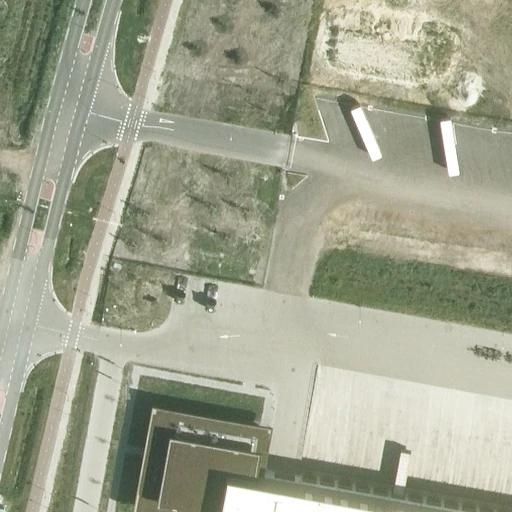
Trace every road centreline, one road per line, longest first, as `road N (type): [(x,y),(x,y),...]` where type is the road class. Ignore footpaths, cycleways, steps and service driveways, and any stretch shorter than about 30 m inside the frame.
road 1 (unclassified): [(0,445),(114,0)]
road 2 (unclassified): [(83,0),(0,338)]
